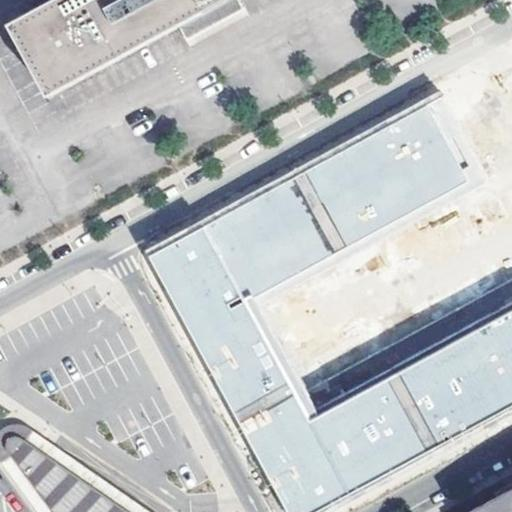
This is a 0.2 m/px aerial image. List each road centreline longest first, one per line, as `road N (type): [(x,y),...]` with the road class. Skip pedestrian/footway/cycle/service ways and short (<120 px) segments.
road 1 (residential): [(511,23),(114,236)]
road 2 (residential): [(259,511),(114,236)]
road 3 (residential): [(377,511),(511,440)]
road 4 (residential): [(114,236),(0,301)]
